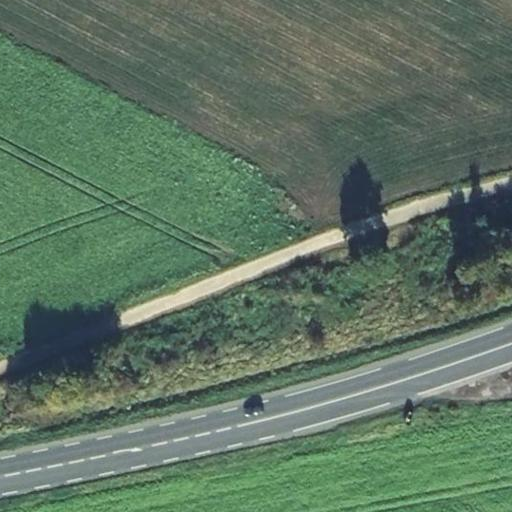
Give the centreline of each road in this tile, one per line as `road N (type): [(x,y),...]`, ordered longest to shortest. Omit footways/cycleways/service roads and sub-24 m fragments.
road 1 (track): [(0,370),(348,236),(511,187)]
road 2 (secondary): [(0,477),(293,412),(511,344)]
